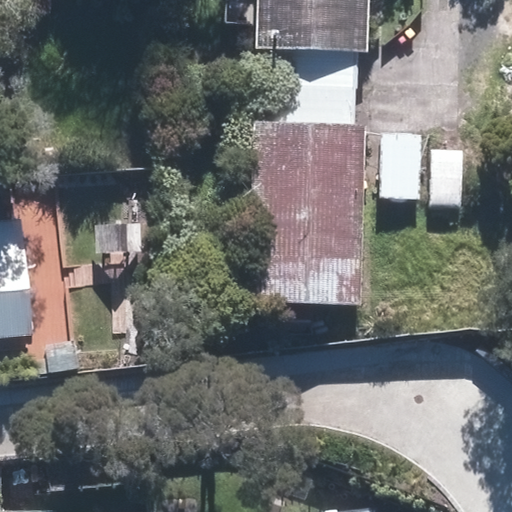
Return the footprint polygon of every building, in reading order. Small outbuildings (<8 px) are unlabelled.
[(366,0),(257,0),(255,48),(276,49),(358,52),(365,52),(366,0)] [(355,125),(358,52),(276,49),(273,122),(355,125)] [(273,122),(254,121),(247,302),(361,306),(368,126),(355,125),(273,122)] [(421,135),(382,134),(380,197),(419,198),(421,135)] [(468,152),(435,151),(432,210),(466,211),(468,152)] [(94,204),(94,253),(142,253),(143,204),(94,204)] [(0,340),(37,337),(27,220),(0,222),(0,340)]
